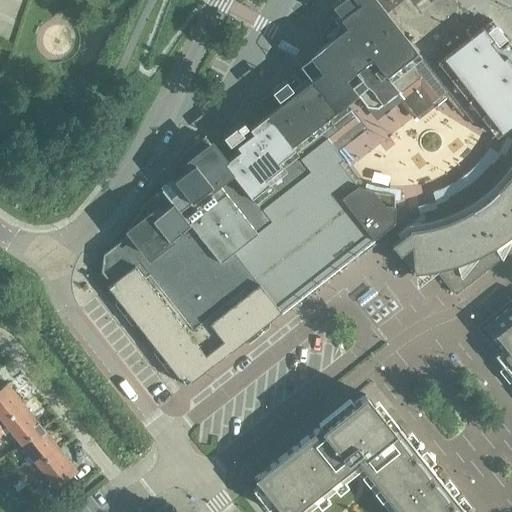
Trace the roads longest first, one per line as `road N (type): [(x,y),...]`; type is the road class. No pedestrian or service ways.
road 1 (residential): [(196,477),(374,341),(347,307),(335,304),(165,436)]
road 2 (residential): [(165,436),(40,264)]
road 3 (tertiary): [(40,264),(126,176),(169,99)]
road 4 (residential): [(129,501),(0,345)]
road 5 (residential): [(169,99),(206,116),(223,109),(282,0)]
